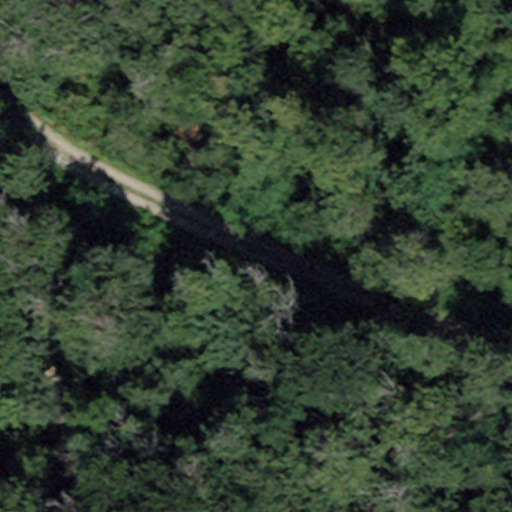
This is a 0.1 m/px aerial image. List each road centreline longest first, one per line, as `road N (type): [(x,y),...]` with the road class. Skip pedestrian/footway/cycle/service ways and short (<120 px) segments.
road 1 (track): [(511,358),(63,159),(0,99)]
road 2 (track): [(0,307),(38,372),(81,511)]
